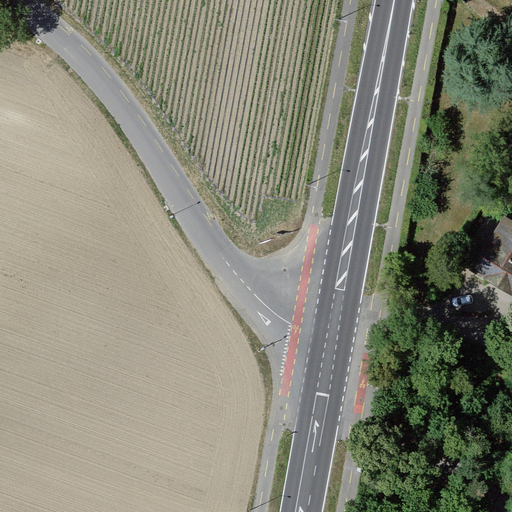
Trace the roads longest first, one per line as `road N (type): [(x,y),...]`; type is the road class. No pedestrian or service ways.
road 1 (tertiary): [(331,337),(283,319),(252,291),(91,65),(12,0)]
road 2 (primary): [(331,337),(393,0)]
road 3 (primary): [(301,511),(331,337)]
